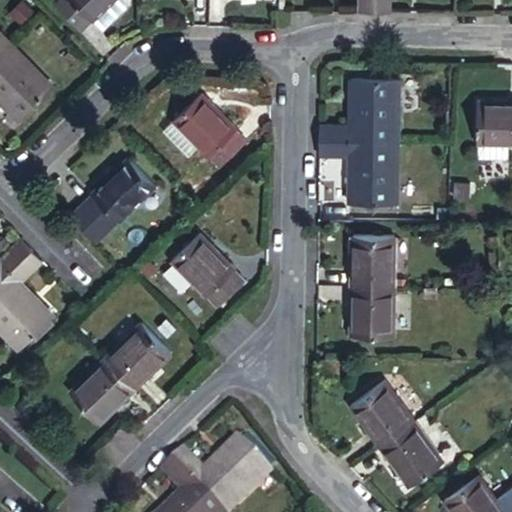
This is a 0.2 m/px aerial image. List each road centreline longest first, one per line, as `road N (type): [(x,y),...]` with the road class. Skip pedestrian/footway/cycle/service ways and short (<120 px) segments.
road 1 (residential): [(300,37),(260,48),(168,50),(131,69),(14,200)]
road 2 (residential): [(291,332),(300,37)]
road 3 (residential): [(291,332),(235,362),(81,499)]
road 4 (residential): [(511,41),(300,37)]
road 5 (residential): [(366,511),(290,434),(291,332)]
road 6 (residential): [(101,289),(14,200)]
